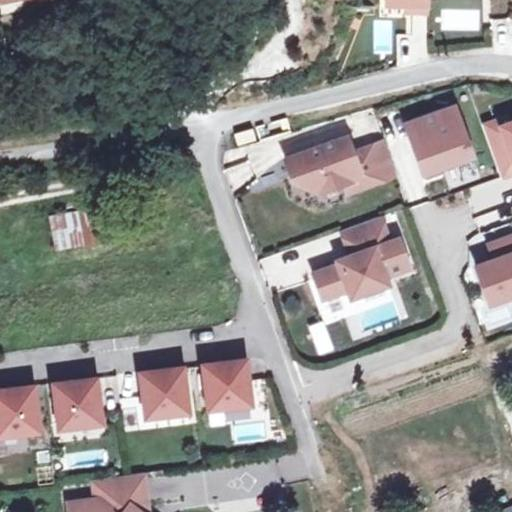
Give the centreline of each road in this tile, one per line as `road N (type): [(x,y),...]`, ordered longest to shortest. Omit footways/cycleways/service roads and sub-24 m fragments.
road 1 (residential): [(202,132),(319,511)]
road 2 (unclassified): [(202,132),(471,62),(511,64)]
road 3 (unknown): [(277,376),(336,379),(427,356),(455,338),(459,304),(430,219)]
road 4 (unclassified): [(0,155),(202,132)]
road 5 (residential): [(239,0),(202,132)]
